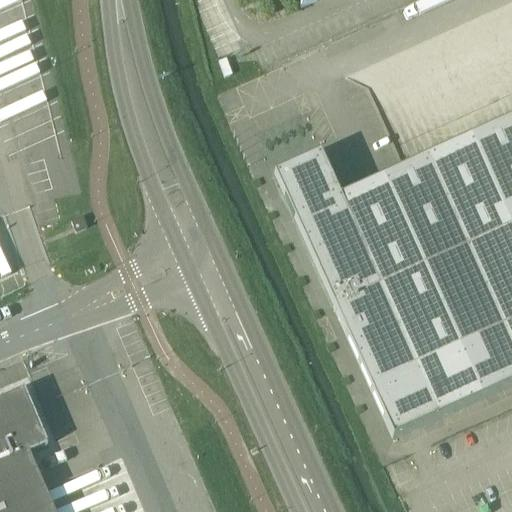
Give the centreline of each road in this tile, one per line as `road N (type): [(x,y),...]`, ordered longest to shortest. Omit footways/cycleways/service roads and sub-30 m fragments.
road 1 (secondary): [(332,511),(213,248)]
road 2 (secondary): [(213,248),(158,118),(124,0)]
road 3 (secondary): [(112,0),(127,110),(176,245)]
road 4 (secondary): [(192,280),(297,511)]
